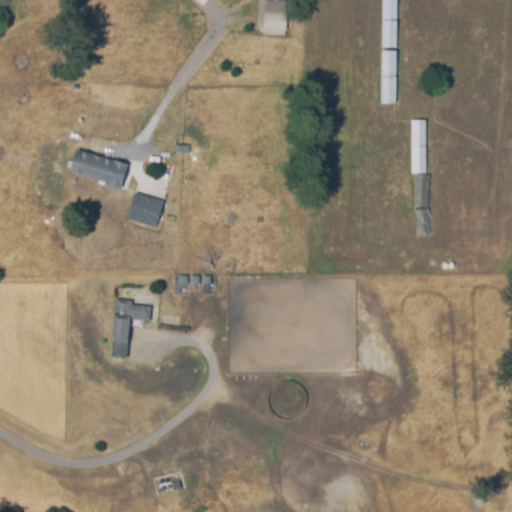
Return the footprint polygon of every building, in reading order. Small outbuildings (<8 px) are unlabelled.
[(380,0),(395,0),(395,105),(380,105),(380,0)] [(265,2),(286,2),(284,37),(263,35),(265,2)] [(410,122),(425,122),(425,175),(410,175),(410,122)] [(128,165),(121,191),(107,187),(108,185),(69,173),(75,153),(95,159),(95,156),(128,165)] [(415,176),(430,176),(428,208),(413,207),(415,176)] [(135,195),(163,202),(155,229),(128,221),(135,195)] [(414,211),(427,211),(428,236),(415,237),(414,211)] [(115,300),(131,302),(131,307),(150,309),(149,322),(129,320),(126,357),(111,356),(115,300)]
